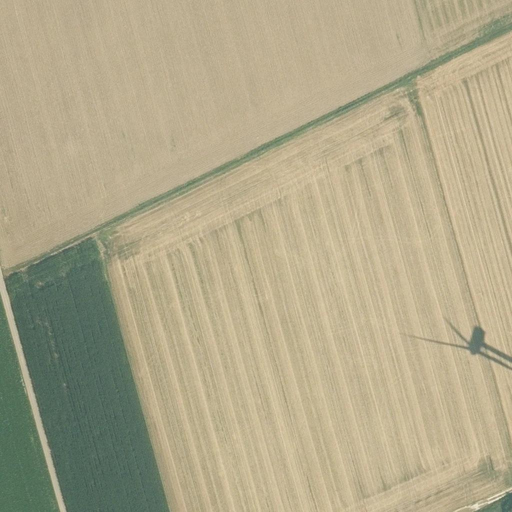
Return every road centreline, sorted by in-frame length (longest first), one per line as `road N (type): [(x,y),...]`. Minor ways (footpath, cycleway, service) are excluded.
road 1 (track): [(0,278),(511,25)]
road 2 (track): [(0,278),(66,511)]
